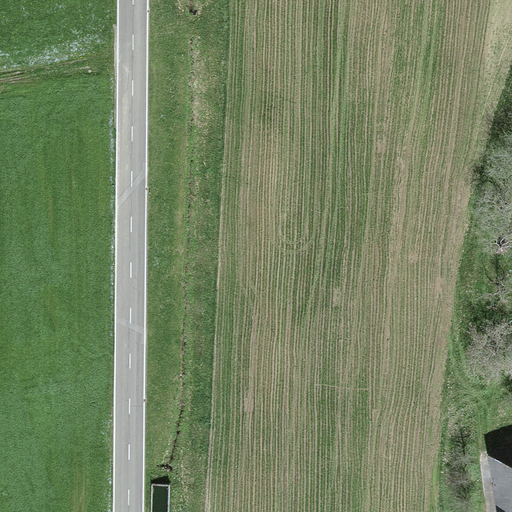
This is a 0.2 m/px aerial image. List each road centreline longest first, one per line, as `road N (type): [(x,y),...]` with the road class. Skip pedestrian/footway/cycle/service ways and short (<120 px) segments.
road 1 (secondary): [(128,511),(133,0)]
road 2 (track): [(485,496),(474,315),(511,114)]
